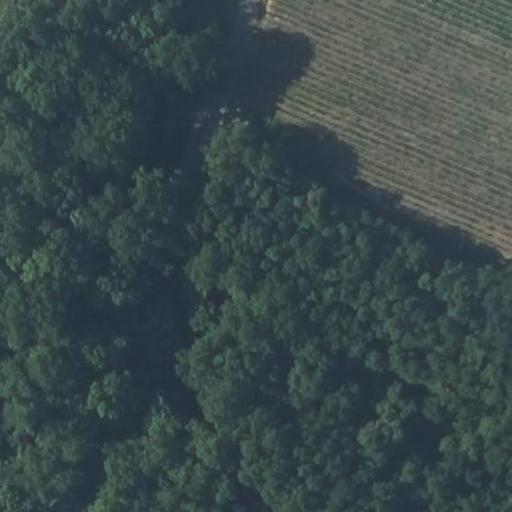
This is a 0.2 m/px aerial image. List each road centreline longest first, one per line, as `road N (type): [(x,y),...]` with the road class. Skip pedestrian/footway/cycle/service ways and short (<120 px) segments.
road 1 (unclassified): [(256,511),(189,354),(176,274),(176,209),(247,0)]
road 2 (track): [(221,95),(258,134),(366,204),(511,261)]
